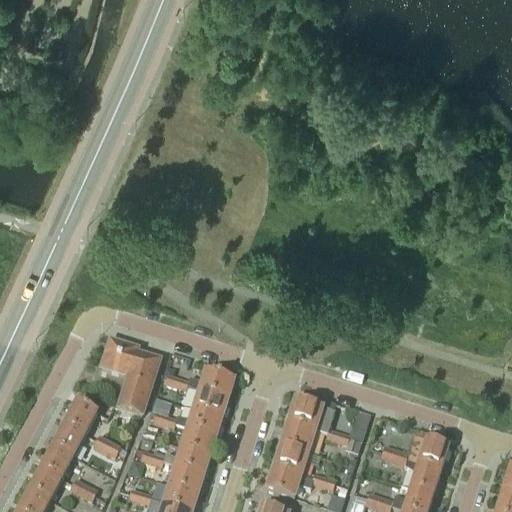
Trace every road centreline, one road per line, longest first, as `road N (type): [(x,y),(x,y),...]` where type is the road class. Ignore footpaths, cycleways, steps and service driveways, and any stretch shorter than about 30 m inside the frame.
road 1 (secondary): [(0,362),(162,0)]
road 2 (residential): [(0,480),(93,315),(271,367)]
road 3 (residential): [(488,436),(271,367)]
road 4 (residential): [(271,367),(225,511)]
